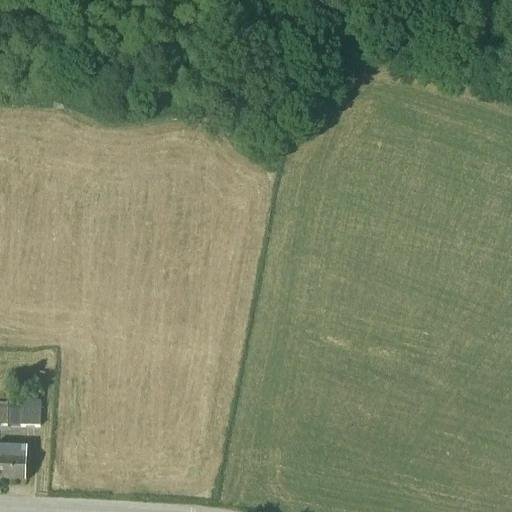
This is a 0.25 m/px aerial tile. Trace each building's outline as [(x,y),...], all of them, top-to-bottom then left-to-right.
[(21,402),(8,402),(7,408),(8,408),(7,427),(20,427),(21,402)] [(41,402),(21,402),(20,427),(40,427),(41,402)] [(7,408),(0,407),(0,426),(7,427),(8,408),(7,408)] [(27,450),(0,449),(0,461),(26,462),(27,450)] [(26,462),(0,461),(0,480),(25,482),(26,462)]
